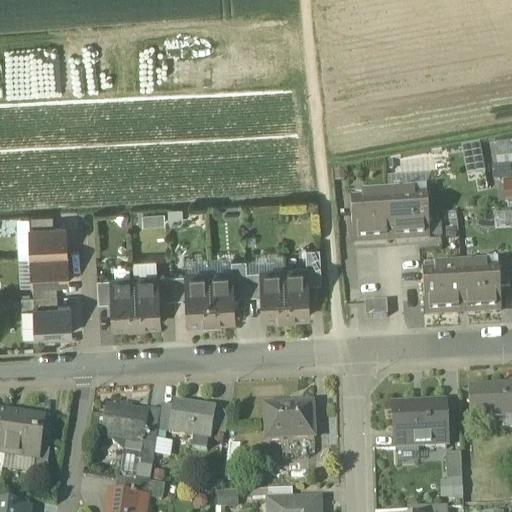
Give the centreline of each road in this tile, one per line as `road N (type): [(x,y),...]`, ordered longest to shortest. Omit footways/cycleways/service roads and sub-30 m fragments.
road 1 (track): [(304,0),(336,319),(351,350)]
road 2 (residential): [(351,350),(90,365)]
road 3 (residential): [(351,350),(356,511)]
road 4 (residential): [(511,342),(351,350)]
road 5 (residential): [(90,365),(65,511)]
